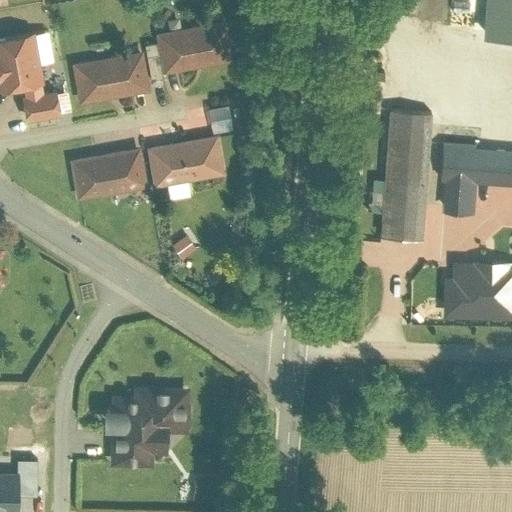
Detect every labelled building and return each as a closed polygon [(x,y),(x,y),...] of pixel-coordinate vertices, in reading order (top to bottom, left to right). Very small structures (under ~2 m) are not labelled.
[(511,0),(486,0),(484,30),(511,32),(511,0)] [(160,28),(167,67),(233,56),(227,17),(160,28)] [(19,115),(59,109),(56,88),(37,91),(28,30),(0,34),(0,85),(14,83),(19,115)] [(137,41),(138,49),(71,58),(77,98),(150,88),(148,79),(164,77),(159,38),(137,41)] [(382,114),(373,231),(422,235),(426,181),(443,183),(440,214),(469,217),(472,179),(511,182),(511,149),(428,143),(430,117),(382,114)] [(141,142),(147,183),(218,171),(211,131),(141,142)] [(63,157),(71,196),(139,183),(131,144),(63,157)] [(444,275),(444,313),(511,313),(511,258),(451,258),(451,275),(444,275)] [(109,435),(109,467),(151,467),(151,456),(165,456),(165,434),(188,434),(188,387),(107,387),(107,411),(99,411),(99,435),(109,435)] [(18,470),(0,469),(0,510),(18,511),(18,470)]
